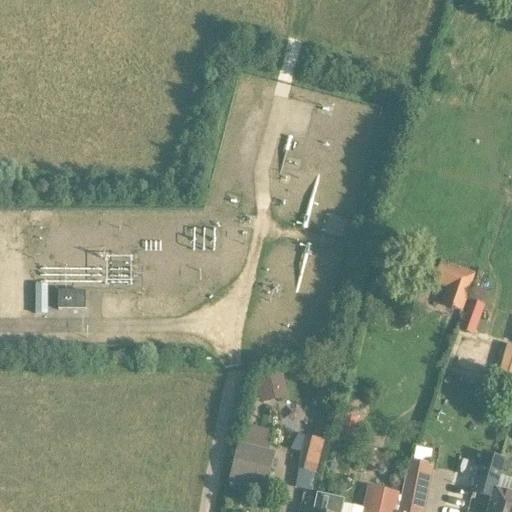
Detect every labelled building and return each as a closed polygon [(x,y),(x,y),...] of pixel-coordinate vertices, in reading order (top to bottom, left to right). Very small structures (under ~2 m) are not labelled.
[(460,313),(472,279),(440,269),(434,286),(448,291),(442,307),(460,313)] [(484,292),(474,289),(471,300),(480,303),(484,292)] [(85,314),(85,297),(59,297),(59,314),(85,314)] [(471,336),(482,306),(471,303),(461,332),(471,336)] [(511,388),(511,352),(506,351),(497,384),(511,388)] [(260,379),(261,401),(288,400),(287,377),(260,379)] [(322,443),(336,408),(325,404),(310,439),(322,443)] [(344,415),(337,440),(357,445),(363,420),(344,415)] [(244,427),(238,449),(266,456),(271,433),(244,427)] [(324,444),(305,439),(296,472),(315,476),(324,444)] [(263,490),(271,458),(266,456),(238,449),(230,481),(263,490)] [(511,511),(511,499),(495,494),(499,480),(495,479),(499,466),(484,462),(480,474),(479,474),(468,510),(476,511),(511,511)] [(402,499),(398,511),(422,511),(431,469),(411,465),(407,481),(402,499)] [(398,511),(402,499),(375,493),(370,511),(398,511)]
